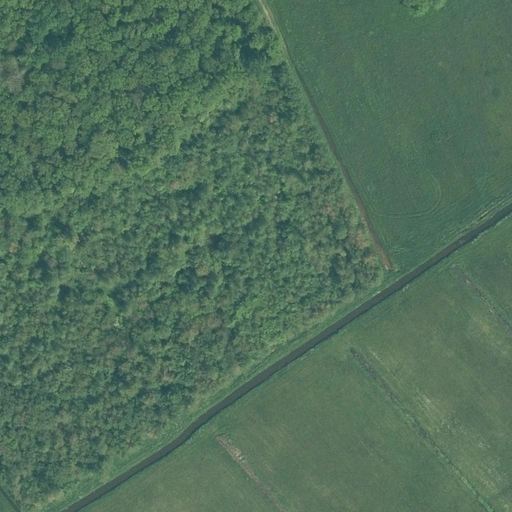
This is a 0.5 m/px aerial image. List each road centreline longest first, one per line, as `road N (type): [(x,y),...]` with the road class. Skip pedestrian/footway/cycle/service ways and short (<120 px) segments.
road 1 (track): [(395,275),(45,511)]
road 2 (track): [(254,0),(385,281)]
